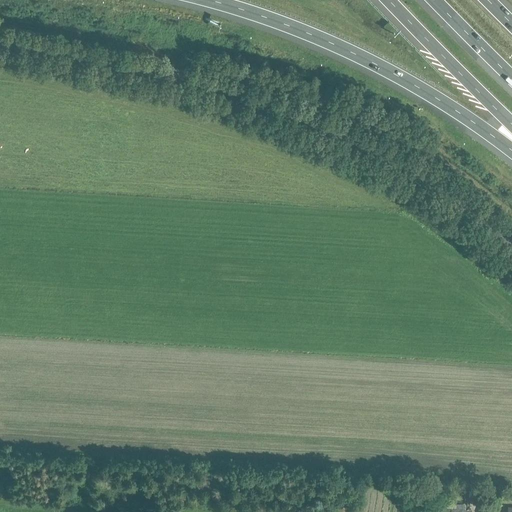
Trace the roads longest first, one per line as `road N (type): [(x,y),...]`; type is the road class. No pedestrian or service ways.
road 1 (unclassified): [(0,41),(242,95),(387,153),(511,240)]
road 2 (motorway): [(211,0),(353,52),(511,147)]
road 3 (motorway): [(389,0),(511,123)]
